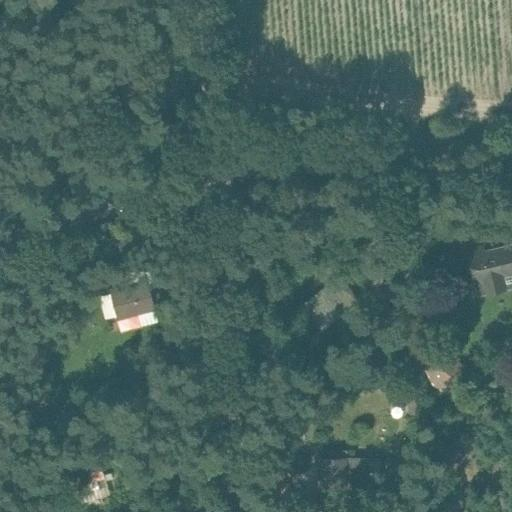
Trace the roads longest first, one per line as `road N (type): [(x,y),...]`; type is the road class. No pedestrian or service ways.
road 1 (tertiary): [(511,153),(334,150),(0,241)]
road 2 (track): [(193,0),(234,511)]
